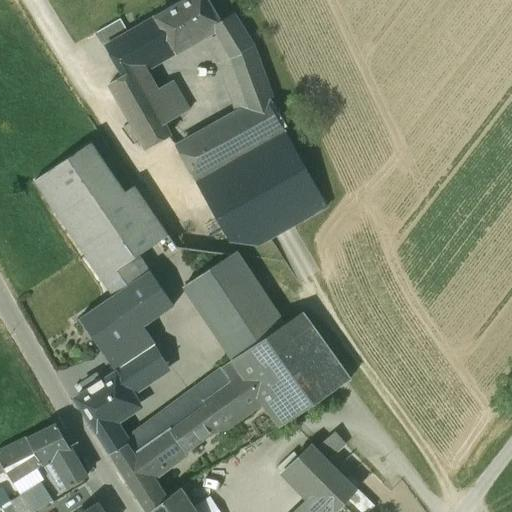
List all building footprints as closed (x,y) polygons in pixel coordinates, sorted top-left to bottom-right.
[(205,0),(186,0),(156,18),(173,49),(176,53),(197,41),(196,36),(216,25),(219,23),(205,0)] [(232,14),(219,23),(216,25),(219,32),(216,34),(230,58),(250,109),(178,149),(230,242),(257,245),(269,239),(298,282),(319,271),(293,225),(326,207),(267,101),(270,96),(251,45),(232,14)] [(173,49),(156,18),(129,33),(120,20),(96,33),(123,76),(110,84),(146,150),(168,137),(162,127),(189,111),(172,82),(145,96),(133,73),(173,49)] [(124,194),(91,145),(38,180),(115,296),(150,273),(139,256),(169,235),(134,186),(124,194)] [(189,292),(234,358),(289,321),(242,256),(189,292)] [(84,331),(113,376),(154,350),(145,338),(181,314),(150,273),(115,296),(122,305),(84,331)] [(234,358),(231,360),(261,403),(279,427),(349,380),(301,313),(289,321),(234,358)] [(113,376),(79,399),(110,455),(125,446),(116,434),(121,431),(116,422),(128,415),(117,399),(166,366),(154,350),(113,376)] [(230,382),(203,401),(205,404),(132,456),(147,477),(219,424),(223,430),(261,403),(231,360),(220,368),(230,382)] [(69,449),(56,426),(26,441),(41,464),(59,493),(68,488),(86,477),(69,449)] [(0,462),(12,483),(41,464),(26,441),(26,440),(16,445),(16,444),(0,451),(0,462)] [(336,511),(360,485),(312,440),(277,474),(299,497),(286,511),(336,511)] [(132,456),(125,446),(110,455),(147,511),(148,511),(163,501),(132,456)] [(8,503),(0,508),(0,510),(1,511),(37,511),(57,501),(43,480),(8,503)] [(163,501),(148,511),(195,511),(178,490),(163,501)] [(0,508),(8,503),(1,491),(0,491),(0,508)]
